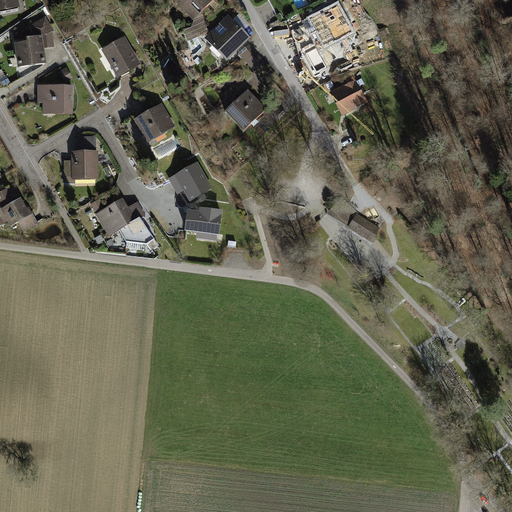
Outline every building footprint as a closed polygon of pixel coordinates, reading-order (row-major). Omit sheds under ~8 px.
[(0,0),(0,10),(20,7),(18,0),(0,0)] [(193,20),(212,0),(174,0),(193,20)] [(343,62),(367,50),(348,11),(324,23),(343,62)] [(228,61),(251,37),(229,15),(205,39),(228,61)] [(30,26),(31,31),(43,36),(45,49),(54,49),(52,31),(44,17),(30,26)] [(18,67),(47,63),(45,49),(43,36),(26,38),(26,42),(15,44),(18,67)] [(117,78),(140,65),(125,37),(101,50),(117,78)] [(239,54),(255,72),(265,63),(249,45),(239,54)] [(67,68),(59,72),(65,83),(73,78),(67,68)] [(344,116),(368,102),(355,79),(330,93),(344,116)] [(73,114),(73,86),(38,85),(37,103),(43,103),(43,114),(73,114)] [(245,131),(267,109),(247,89),(225,111),(245,131)] [(148,143),(175,127),(162,104),(134,120),(148,143)] [(284,111),(279,105),(272,111),(277,117),(284,111)] [(75,180),(99,179),(98,151),(72,152),(72,160),(65,161),(65,184),(75,184),(75,180)] [(190,202),(213,189),(198,163),(169,179),(178,195),(184,191),(190,202)] [(24,232),(38,224),(23,199),(17,202),(9,188),(0,193),(0,212),(2,211),(13,229),(20,225),(24,232)] [(359,214),(343,198),(327,214),(349,227),(357,214),(359,215),(359,214)] [(97,213),(109,236),(120,230),(141,218),(144,216),(137,203),(128,208),(123,199),(97,213)] [(219,236),(222,211),(200,208),(199,212),(188,210),(185,232),(197,233),(196,239),(216,241),(217,236),(219,236)] [(349,227),(348,228),(372,243),(381,229),(359,215),(357,214),(349,227)] [(141,218),(120,230),(127,242),(147,244),(151,250),(158,246),(141,218)]
